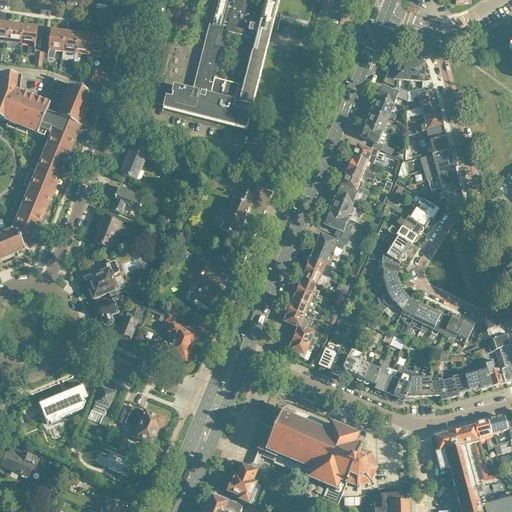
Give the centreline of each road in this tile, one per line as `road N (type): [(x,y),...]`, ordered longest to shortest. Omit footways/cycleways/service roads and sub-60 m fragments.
road 1 (secondary): [(370,0),(205,402)]
road 2 (secondary): [(244,356),(388,9)]
road 3 (residential): [(44,289),(125,90),(136,14)]
road 4 (residential): [(481,209),(447,220),(420,264),(421,282),(479,314),(511,303)]
road 5 (residential): [(418,426),(244,356)]
road 6 (residential): [(480,207),(441,33)]
road 7 (residential): [(205,402),(66,343)]
